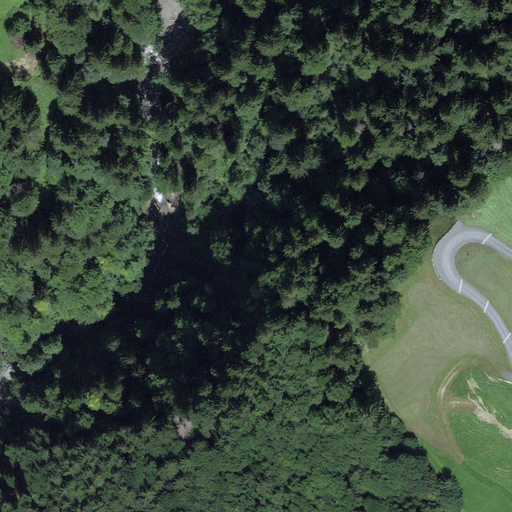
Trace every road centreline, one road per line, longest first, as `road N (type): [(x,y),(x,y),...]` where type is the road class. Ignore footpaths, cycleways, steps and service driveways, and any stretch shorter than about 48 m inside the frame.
road 1 (track): [(511,377),(465,362),(440,392),(463,465),(511,497)]
road 2 (unclassified): [(511,253),(473,234),(457,237),(444,255),(446,270),(488,307),(511,351)]
